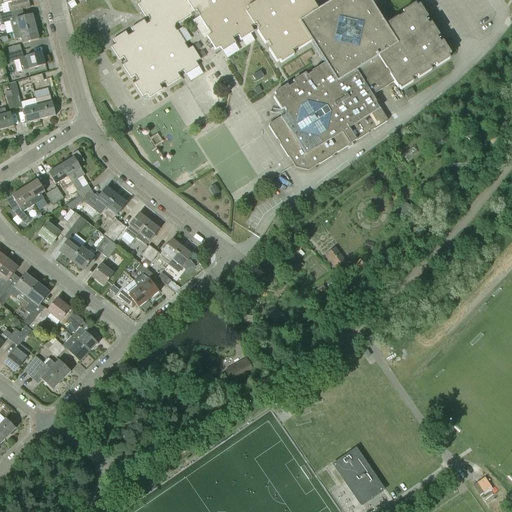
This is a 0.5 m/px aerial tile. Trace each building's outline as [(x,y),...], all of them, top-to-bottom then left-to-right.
[(0,0),(0,5),(1,5),(4,5),(8,5),(10,13),(16,11),(30,8),(28,0),(0,0)] [(336,0),(318,11),(312,0),(266,0),(261,3),(258,0),(138,0),(141,4),(138,5),(146,17),(148,16),(150,19),(149,20),(150,22),(149,23),(150,23),(147,25),(144,21),(131,29),(134,33),(129,37),(126,32),(114,41),(116,45),(111,48),(120,61),(124,58),(128,63),(124,66),(131,78),(135,75),(139,81),(135,84),(143,96),(147,93),(151,98),(163,90),(160,86),(166,83),(168,86),(180,78),(178,75),(184,71),(187,75),(199,67),(196,63),(200,60),(192,48),(189,50),(185,44),(186,44),(178,31),(177,32),(175,29),(176,29),(174,26),(179,23),(179,24),(195,13),(195,12),(197,11),(200,16),(199,17),(207,30),(209,29),(213,35),(208,38),(215,50),(220,47),(223,52),(236,44),(233,40),(239,36),(241,40),(254,32),(251,28),(257,24),(261,30),(258,32),(265,44),(268,42),(272,48),(269,50),(277,62),(280,61),(281,63),(294,56),(292,53),(299,49),(299,50),(312,43),(325,64),(312,72),(313,74),(308,78),(306,74),(293,82),(295,85),(289,89),(288,86),(275,94),(276,97),(274,99),(282,111),(285,109),(287,113),(269,125),(269,126),(268,127),(276,139),(277,139),(280,143),(280,144),(280,145),(288,158),(289,157),(296,168),(308,171),(319,164),(319,165),(332,157),(332,156),(337,152),(338,153),(351,145),(350,144),(356,141),(356,142),(369,134),(368,133),(374,129),(374,130),(387,122),(387,121),(387,120),(379,107),(379,108),(375,102),(376,102),(372,96),(394,82),(398,88),(399,88),(400,90),(413,82),(412,80),(417,76),(419,79),(431,71),(430,68),(435,65),(437,67),(450,59),(448,57),(449,57),(448,56),(451,55),(443,42),(440,44),(437,38),(439,37),(431,24),(428,25),(425,20),(427,18),(420,5),(417,7),(415,5),(402,12),(404,15),(399,19),(398,18),(384,26),(371,4),(377,0),(336,0)] [(13,33),(35,28),(32,15),(18,19),(16,11),(10,13),(4,14),(0,15),(0,18),(1,25),(10,22),(13,32),(13,33)] [(35,28),(13,33),(15,40),(21,39),(22,44),(39,40),(35,28)] [(20,45),(8,48),(10,55),(21,52),(20,45)] [(10,55),(5,56),(1,57),(3,63),(18,59),(22,72),(45,66),(42,53),(23,58),(21,52),(10,55)] [(42,75),(32,77),(30,78),(32,84),(43,81),(42,75)] [(13,97),(19,96),(16,83),(10,84),(13,97)] [(13,97),(16,109),(22,108),(19,96),(13,97)] [(37,106),(41,120),(55,117),(50,96),(36,99),(37,106)] [(10,110),(16,109),(13,97),(7,98),(10,110)] [(26,124),(41,120),(37,106),(23,110),(26,124)] [(0,109),(0,130),(14,127),(10,113),(6,114),(5,109),(0,109)] [(80,197),(91,190),(88,185),(82,188),(77,180),(85,176),(73,157),(61,165),(68,178),(69,177),(80,197)] [(55,185),(68,178),(61,165),(48,173),(55,185)] [(24,188),(35,205),(36,204),(36,205),(44,200),(43,200),(44,199),(41,194),(44,192),(37,180),(24,188)] [(103,213),(116,195),(106,187),(98,198),(95,195),(94,196),(91,190),(80,197),(84,202),(101,215),(103,213)] [(22,212),(35,205),(24,188),(11,196),(19,208),(21,210),(16,215),(24,224),(29,219),(22,212)] [(52,191),(58,202),(63,199),(57,188),(52,191)] [(53,205),(58,202),(52,191),(46,194),(53,205)] [(116,195),(103,213),(113,221),(127,203),(116,195)] [(409,202),(402,199),(397,208),(403,212),(409,202)] [(64,237),(80,217),(75,213),(74,213),(71,218),(67,223),(63,219),(62,219),(55,228),(48,223),(38,235),(51,245),(60,234),(64,237)] [(136,238),(149,221),(139,213),(124,232),(126,233),(133,238),(135,239),(136,238)] [(71,261),(82,247),(76,243),(80,238),(79,237),(76,235),(86,222),(80,217),(64,237),(69,240),(60,252),(71,261)] [(108,240),(121,224),(116,220),(103,236),(105,237),(108,240)] [(136,238),(146,246),(149,242),(160,229),(149,221),(136,238)] [(111,242),(113,243),(126,228),(121,224),(108,240),(111,242)] [(111,242),(108,240),(105,237),(95,249),(102,254),(111,242)] [(172,261),(182,247),(172,239),(158,257),(168,265),(172,261)] [(117,247),(113,243),(111,242),(102,254),(108,259),(117,247)] [(82,247),(71,261),(83,270),(89,262),(94,256),(88,252),(91,249),(85,244),(82,248),(82,247)] [(154,249),(149,245),(148,247),(141,255),(146,259),(154,249)] [(172,261),(182,269),(192,255),(182,247),(172,261)] [(154,249),(146,259),(151,263),(159,253),(154,249)] [(332,262),(340,256),(335,250),(327,256),(332,262)] [(5,259),(0,266),(0,277),(5,282),(6,282),(17,269),(5,259)] [(114,273),(102,264),(92,277),(103,286),(114,273)] [(140,265),(137,270),(146,277),(150,273),(140,265)] [(171,281),(163,275),(161,273),(157,278),(167,286),(171,281)] [(26,297),(37,284),(25,275),(14,289),(10,285),(6,291),(0,298),(0,304),(3,306),(11,296),(15,299),(20,293),(26,297)] [(334,275),(325,282),(329,287),(338,281),(334,275)] [(159,293),(149,280),(139,288),(149,301),(159,293)] [(0,298),(6,291),(10,285),(6,282),(5,282),(0,287),(0,298)] [(28,329),(43,308),(39,305),(48,293),(37,284),(26,297),(31,301),(26,308),(28,311),(27,312),(30,314),(22,324),(25,327),(28,329)] [(138,309),(149,301),(139,288),(128,296),(122,291),(117,297),(132,309),(136,306),(138,309)] [(28,329),(31,331),(35,335),(43,325),(42,324),(50,315),(59,322),(69,309),(56,300),(47,311),(44,308),(43,308),(28,329)] [(73,313),(69,318),(79,326),(83,321),(73,313)] [(21,325),(18,319),(12,323),(15,328),(21,325)] [(31,331),(28,329),(25,327),(22,332),(27,336),(31,331)] [(71,337),(89,354),(98,344),(80,328),(71,337)] [(11,335),(8,339),(13,343),(20,334),(15,330),(11,335)] [(13,343),(18,347),(20,345),(27,336),(22,332),(20,334),(13,343)] [(62,346),(57,341),(52,346),(61,354),(66,349),(80,363),(89,354),(71,337),(62,346)] [(52,346),(48,350),(57,359),(61,354),(52,346)] [(26,358),(25,358),(15,350),(4,364),(15,372),(26,358)] [(61,382),(44,365),(36,358),(24,372),(29,376),(32,371),(33,371),(41,379),(40,379),(52,391),(61,382)] [(225,371),(233,385),(254,373),(246,359),(225,371)] [(44,365),(61,382),(71,372),(58,361),(54,365),(50,360),(44,365)] [(225,374),(220,377),(224,384),(229,382),(225,374)] [(0,434),(5,440),(16,429),(5,419),(0,424),(0,434)] [(356,449),(333,465),(365,511),(372,511),(390,500),(356,449)] [(487,475),(474,483),(481,493),(493,486),(487,475)]
